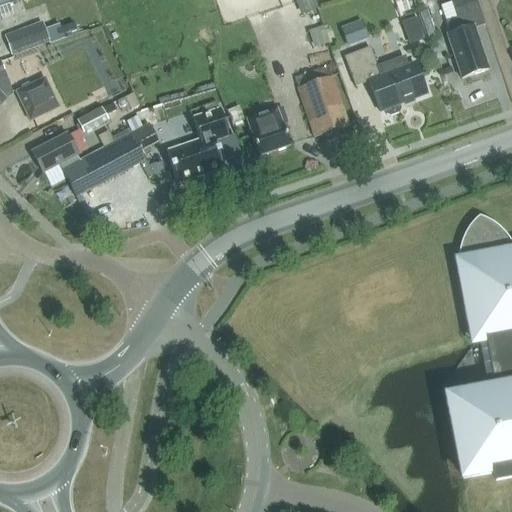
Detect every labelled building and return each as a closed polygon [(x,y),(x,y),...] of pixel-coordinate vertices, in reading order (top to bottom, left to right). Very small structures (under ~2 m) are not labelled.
[(317,10),(313,0),(294,0),(301,16),(317,10)] [(488,71),(474,29),(484,25),(475,0),(449,0),(456,17),(444,21),(449,36),(447,37),(461,80),(488,71)] [(13,12),(0,17),(0,20),(4,31),(18,25),(13,12)] [(407,22),(415,44),(430,38),(422,17),(407,22)] [(347,48),(368,40),(361,21),(340,29),(347,48)] [(59,26),(45,31),(50,45),(64,40),(59,26)] [(43,27),(6,41),(12,57),(49,44),(43,27)] [(399,114),(400,110),(398,105),(426,94),(415,65),(408,68),(404,57),(376,68),(369,49),(344,59),(355,88),(368,83),(379,112),(384,110),(386,115),(390,117),(399,114)] [(0,103),(7,97),(7,96),(11,92),(0,63),(0,103)] [(328,68),(295,80),(295,81),(294,81),(314,139),(349,127),(328,68)] [(114,100),(130,85),(118,72),(102,87),(114,100)] [(16,94),(30,122),(59,108),(45,80),(16,94)] [(133,95),(124,99),(130,112),(138,108),(133,95)] [(121,114),(127,111),(124,107),(126,106),(124,100),(116,104),(119,109),(121,114)] [(77,122),(83,133),(108,120),(102,109),(77,122)] [(277,110),(246,120),(252,136),(251,136),(258,158),(290,147),(283,125),(282,126),(277,110)] [(177,186),(224,170),(215,142),(229,137),(220,111),(192,120),(199,142),(166,153),(177,186)] [(80,162),(61,172),(76,198),(145,162),(140,152),(158,143),(149,125),(130,135),(128,130),(111,139),(113,144),(80,162)] [(66,136),(63,137),(32,154),(43,175),(59,166),(61,172),(80,162),(77,157),(66,136)] [(511,479),(511,246),(509,241),(501,231),(491,223),(479,217),(470,227),(464,238),(460,250),(459,263),(459,264),(474,344),(485,341),(495,391),(448,400),(463,480),(495,474),(496,482),(511,479)]
